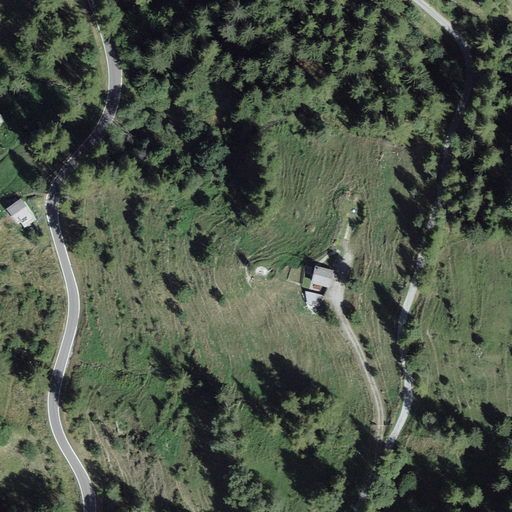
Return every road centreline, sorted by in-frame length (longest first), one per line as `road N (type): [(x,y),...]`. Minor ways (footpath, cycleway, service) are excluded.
road 1 (track): [(360,511),(412,397),(405,315),(474,89),(473,58),(450,20),(414,0)]
road 2 (tertiary): [(94,0),(113,53),(113,99),(52,199),(74,303),(53,411),(89,511)]
